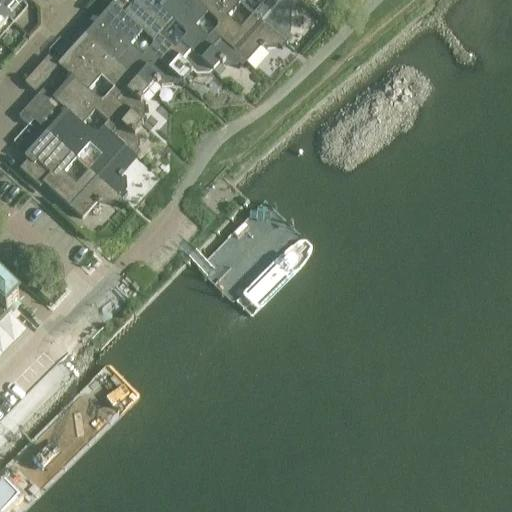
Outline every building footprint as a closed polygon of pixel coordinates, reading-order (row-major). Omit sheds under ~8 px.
[(0,0),(0,15),(10,25),(11,24),(13,21),(8,17),(19,5),(24,9),(25,8),(23,6),(20,4),(15,0),(0,0)] [(121,0),(118,0),(113,6),(124,15),(123,16),(143,34),(150,41),(151,42),(152,43),(152,44),(153,45),(153,47),(152,48),(152,49),(151,50),(148,54),(181,84),(181,83),(182,84),(183,85),(188,78),(190,76),(191,77),(192,75),(196,79),(209,79),(213,74),(180,44),(176,50),(163,38),(175,25),(176,24),(156,6),(149,0),(137,0),(131,8),(121,0)] [(184,40),(183,41),(180,44),(214,74),(220,67),(222,69),(225,66),(227,67),(236,67),(238,65),(242,70),(246,65),(213,35),(208,40),(195,29),(208,15),(191,0),(161,0),(156,6),(176,24),(175,25),(184,32),(184,33),(185,34),(185,35),(185,37),(185,38),(185,39),(184,40)] [(217,31),(216,31),(213,35),(246,65),(260,49),(262,51),(265,48),(267,50),(276,49),(278,48),(282,52),(287,47),(253,17),(241,31),(228,19),(240,6),(234,0),(191,0),(208,15),(216,23),(217,24),(217,25),(218,26),(218,27),(218,28),(217,30),(217,31)] [(234,0),(240,6),(241,5),(245,0),(263,0),(266,3),(253,17),(287,47),(293,40),(288,37),(291,35),(291,15),(301,4),(295,0),(234,0)] [(110,3),(83,34),(148,93),(155,86),(157,88),(159,86),(161,88),(172,88),(174,86),(177,88),(181,84),(148,54),(143,59),(130,48),(143,34),(123,16),(124,15),(113,6),(110,3)] [(0,15),(0,25),(5,21),(10,25),(0,15)] [(148,93),(83,34),(55,65),(58,68),(68,77),(69,77),(88,94),(89,94),(101,80),(114,92),(109,97),(142,127),(146,122),(142,118),(143,116),(143,107),(141,106),(144,102),(142,101),(148,93)] [(58,68),(55,65),(48,59),(44,64),(54,73),(58,68)] [(35,94),(51,76),(41,67),(25,85),(35,94)] [(98,102),(97,101),(89,94),(88,94),(69,77),(68,77),(49,98),(53,102),(62,110),(65,112),(83,128),(83,127),(95,114),(108,125),(103,130),(137,160),(141,156),(136,152),(137,150),(137,141),(135,139),(138,136),(136,134),(142,127),(109,97),(105,101),(104,102),(102,102),(101,103),(100,102),(99,102),(98,102)] [(53,102),(49,98),(43,92),(39,97),(49,106),(53,102)] [(65,112),(62,110),(44,131),(77,161),(89,147),(102,158),(90,172),(123,202),(127,197),(123,193),(124,191),(124,182),(122,181),(125,178),(123,176),(137,160),(103,130),(100,134),(98,135),(97,136),(96,136),(94,136),(93,135),(91,135),(83,127),(83,128),(65,112)] [(33,123),(23,114),(19,119),(29,128),(33,123)] [(28,162),(19,172),(40,190),(43,186),(82,221),(96,205),(98,207),(101,204),(103,206),(112,205),(113,203),(118,208),(123,202),(90,172),(89,172),(77,187),(64,175),(77,161),(44,131),(21,156),(28,162)] [(0,308),(7,315),(19,302),(0,283),(0,308)]
